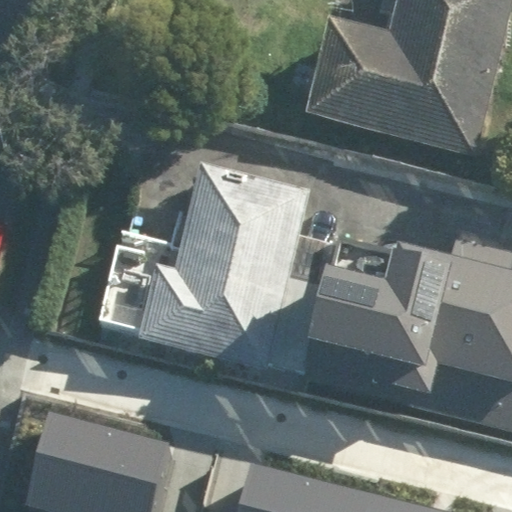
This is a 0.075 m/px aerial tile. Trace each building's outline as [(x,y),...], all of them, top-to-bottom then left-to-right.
[(388,0),(378,49),(320,37),(300,132),(476,168),(510,0),(388,0)] [(147,280),(131,351),(262,380),(301,200),(193,177),(169,285),(147,280)] [(511,291),(424,272),(416,309),(325,289),(302,392),(511,439),(511,291)] [(52,427),(34,502),(73,511),(159,511),(174,451),(130,441),(129,446),(52,427)] [(307,481),(255,468),(244,511),(372,511),(374,508),(304,491),(307,481)]
